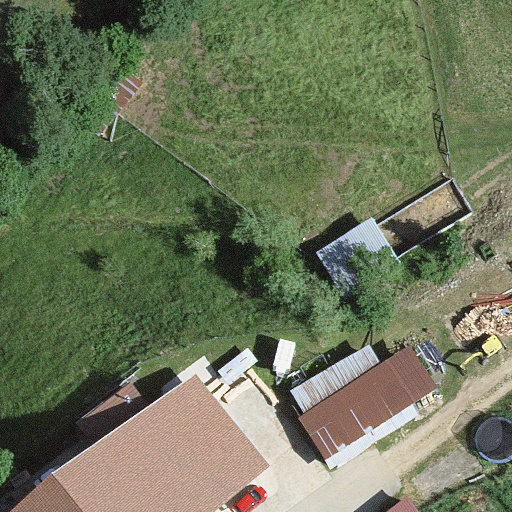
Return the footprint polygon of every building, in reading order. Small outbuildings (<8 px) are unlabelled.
[(376,214),(322,251),(347,289),(402,253),(376,214)] [(416,330),(295,386),(326,452),(447,396),(416,330)] [(107,434),(155,404),(140,380),(92,409),(107,434)] [(162,434),(50,511),(210,511),(215,509),(162,434)] [(428,511),(416,495),(390,511),(428,511)]
